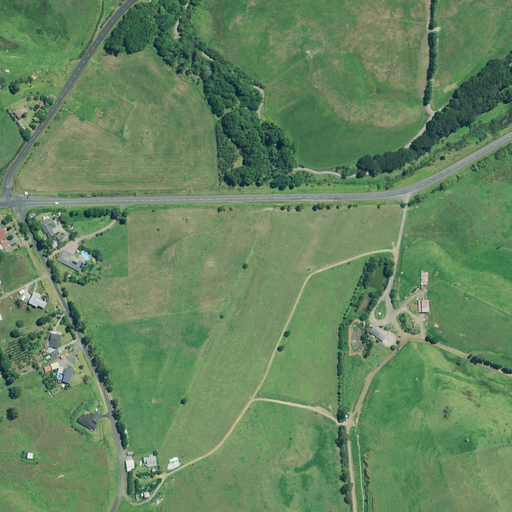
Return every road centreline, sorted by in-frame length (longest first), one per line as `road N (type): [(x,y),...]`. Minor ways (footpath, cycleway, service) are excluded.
road 1 (tertiary): [(13,202),(386,194),(511,135)]
road 2 (unclassified): [(112,511),(121,468),(108,401),(13,202)]
road 3 (unclassified): [(133,0),(17,161),(6,184),(13,202)]
road 4 (track): [(361,511),(345,424),(411,332)]
